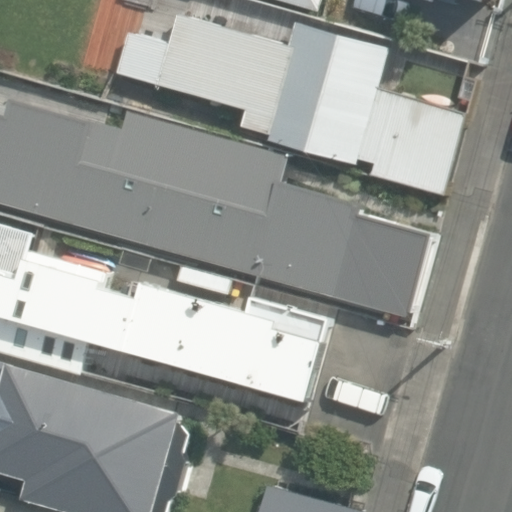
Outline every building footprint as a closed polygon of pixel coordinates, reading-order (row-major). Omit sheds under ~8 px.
[(130,21),(117,65),(244,102),(240,117),(274,127),(272,133),(356,158),(359,149),(375,153),(373,160),(448,182),(471,104),(384,79),(396,40),(296,11),(290,34),(182,2),(172,34),(130,21)] [(0,106),(0,195),(343,293),(370,198),(288,175),(295,150),(135,104),(130,122),(18,90),(12,110),(0,106)] [(0,343),(81,367),(91,332),(320,396),(337,337),(328,335),(335,313),(255,290),(251,305),(154,277),(153,281),(132,275),(128,287),(113,283),(115,275),(111,274),(114,265),(35,243),(40,227),(0,215),(0,343)] [(98,511),(170,511),(171,511),(176,494),(183,487),(191,454),(187,441),(191,424),(182,414),(185,404),(0,352),(0,463),(31,473),(26,492),(98,511)] [(267,511),(369,511),(371,508),(275,483),(267,511)]
